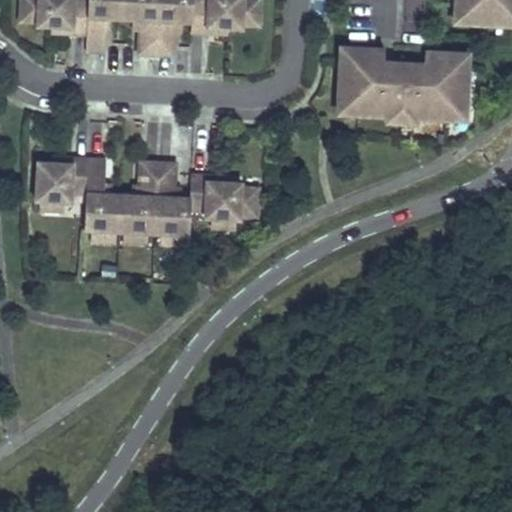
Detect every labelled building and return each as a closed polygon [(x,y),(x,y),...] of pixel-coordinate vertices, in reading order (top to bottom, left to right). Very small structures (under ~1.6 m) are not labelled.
[(243,25),(261,26),(262,0),(22,0),(21,20),(39,21),(39,25),(53,26),(72,27),(72,33),(88,34),(87,51),(106,52),(108,17),(113,18),(136,19),(142,19),(140,53),(175,55),(177,21),(182,22),(193,22),(192,32),(209,33),(210,27),(229,28),(243,29),(243,25)] [(511,0),(458,0),(458,5),(467,6),(466,26),(511,29),(511,0)] [(458,5),(456,26),(466,26),(467,6),(458,5)] [(469,57),(426,54),(425,65),(424,86),(384,84),(385,62),(386,52),(342,49),(339,105),(359,106),(359,116),(388,118),(388,113),(415,115),(415,119),(445,121),(445,112),(466,113),(469,57)] [(425,65),(385,62),(384,84),(424,86),(425,65)] [(359,106),(339,105),(338,115),(359,116),(359,106)] [(465,123),(466,113),(445,112),(445,121),(465,123)] [(415,115),(388,113),(388,118),(387,124),(415,126),(415,119),(415,115)] [(257,217),(258,189),(241,188),(241,184),(227,183),(207,182),(208,176),(190,175),(189,199),(179,198),(173,198),(174,187),(175,164),(140,162),(138,185),(138,196),(132,195),(109,194),(103,194),(104,183),(105,160),(71,158),(71,164),(37,162),(35,200),(38,200),(63,201),(70,202),(70,193),(85,194),(83,229),(121,231),(146,233),(188,235),(190,210),(205,210),(204,218),(210,219),(235,220),(239,220),(239,216),(257,217)] [(63,201),(38,200),(38,208),(63,210),(63,201)] [(235,220),(210,219),(210,227),(235,229),(235,220)] [(146,233),(121,231),(121,240),(146,241),(146,233)]
